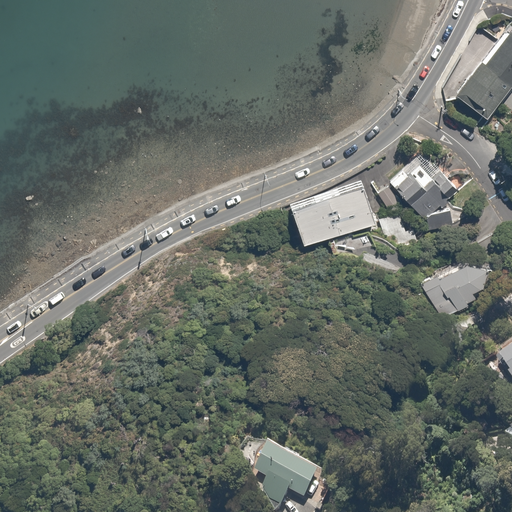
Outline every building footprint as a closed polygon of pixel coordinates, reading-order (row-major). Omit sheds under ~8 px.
[(511,76),(511,33),(499,24),(448,92),(482,117),(511,76)] [(449,227),(444,191),(450,186),(428,163),(432,160),(420,146),(387,177),(421,213),(424,210),(427,230),(449,227)] [(291,199),(308,246),(358,228),(357,224),(375,218),(360,175),(291,199)] [(395,214),(380,219),(388,244),(403,239),(395,214)] [(493,281),(471,245),(416,279),(438,315),(493,281)] [(497,358),(506,370),(503,372),(511,384),(511,343),(497,356),(498,358),(497,358)] [(263,438),(248,469),(265,477),(257,493),(280,504),(287,488),(300,495),(316,463),(263,438)]
